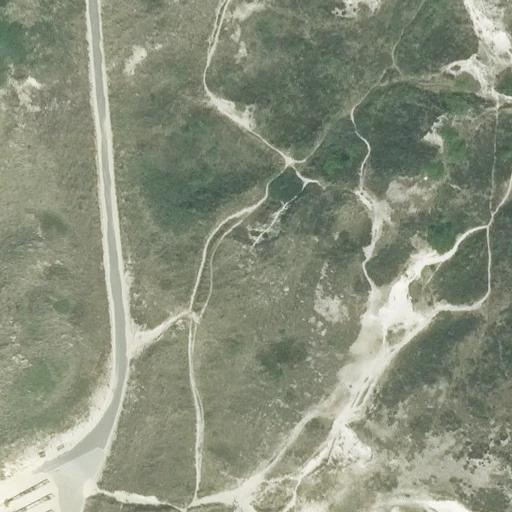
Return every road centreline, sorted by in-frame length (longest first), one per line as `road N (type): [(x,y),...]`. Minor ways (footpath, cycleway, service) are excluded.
road 1 (unknown): [(428,0),(380,74),(206,248),(186,312),(122,350)]
road 2 (unknown): [(122,350),(100,418),(51,465)]
road 3 (unknown): [(380,74),(511,109)]
